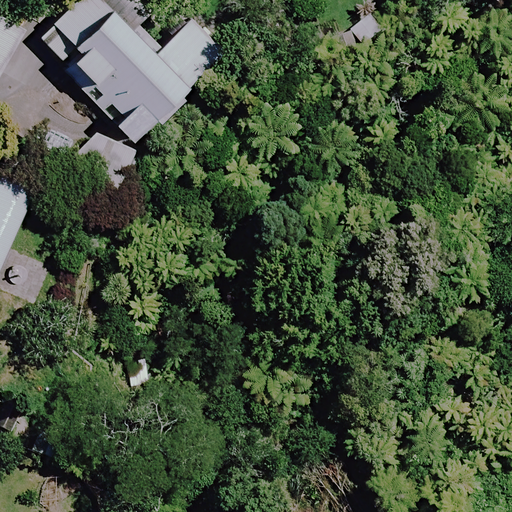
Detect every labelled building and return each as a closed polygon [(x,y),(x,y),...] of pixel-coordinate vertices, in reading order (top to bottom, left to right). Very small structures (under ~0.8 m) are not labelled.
[(154,54),(98,0),(82,0),(41,42),(136,136),(218,53),(186,21),(154,54)] [(156,0),(119,0),(140,18),(156,0)] [(0,66),(20,32),(0,20),(0,66)] [(149,175),(109,139),(86,163),(126,200),(149,175)] [(0,261),(24,208),(0,197),(0,261)]
